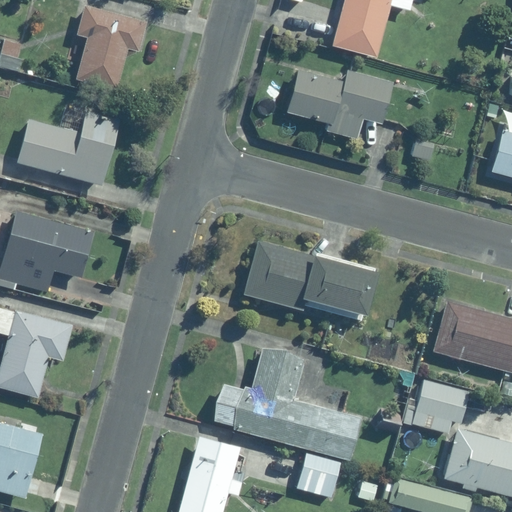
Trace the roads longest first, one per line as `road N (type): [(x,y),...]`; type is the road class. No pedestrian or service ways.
road 1 (residential): [(98,511),(189,167)]
road 2 (residential): [(189,167),(511,246)]
road 3 (residential): [(189,167),(233,0)]
